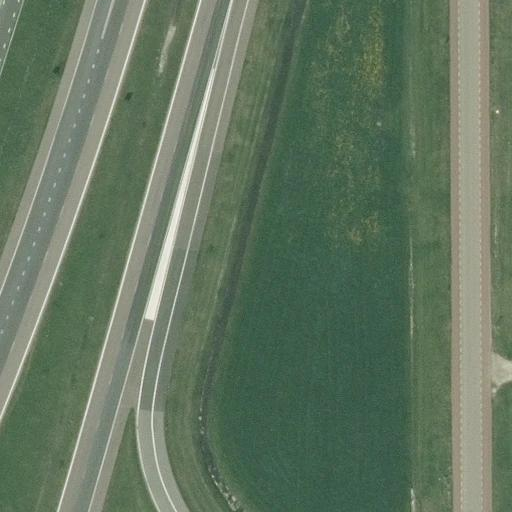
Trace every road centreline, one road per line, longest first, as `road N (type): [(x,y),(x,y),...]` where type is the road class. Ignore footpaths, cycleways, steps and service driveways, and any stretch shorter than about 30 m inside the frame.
road 1 (motorway): [(71,511),(216,0)]
road 2 (motorway): [(166,511),(147,460),(144,413),(217,0)]
road 3 (tertiary): [(471,511),(469,0)]
road 4 (motorway): [(116,40),(0,378)]
